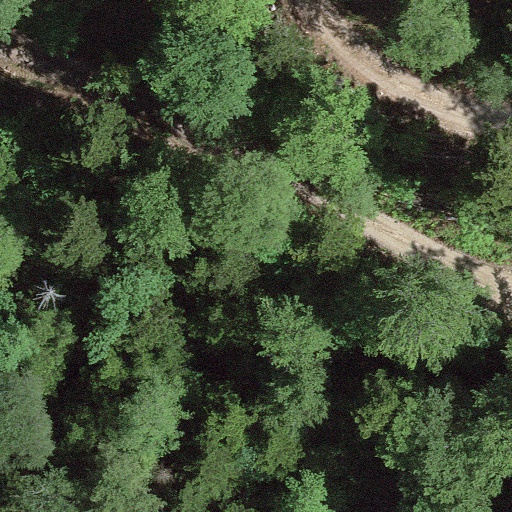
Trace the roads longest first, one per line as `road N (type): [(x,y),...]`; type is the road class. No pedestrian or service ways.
road 1 (track): [(0,33),(511,295)]
road 2 (track): [(511,136),(417,110),(372,84),(305,0)]
